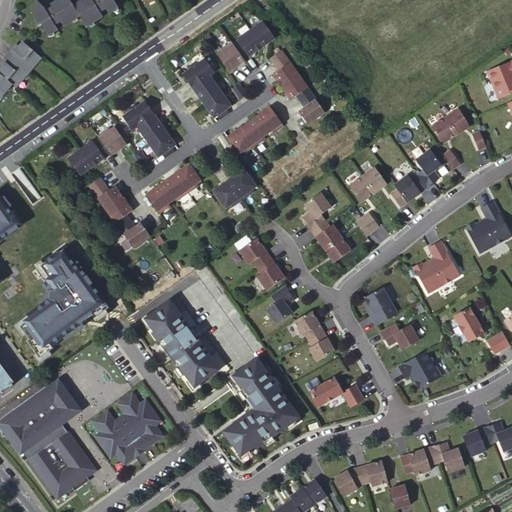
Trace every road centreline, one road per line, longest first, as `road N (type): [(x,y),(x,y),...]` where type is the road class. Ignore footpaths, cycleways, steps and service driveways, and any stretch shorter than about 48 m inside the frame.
road 1 (residential): [(342,300),(349,285),(423,223),(511,164)]
road 2 (residential): [(407,422),(329,440),(239,495)]
road 3 (tertiary): [(0,155),(141,55)]
road 4 (residential): [(407,422),(342,300)]
road 5 (residential): [(117,332),(194,438)]
road 6 (residential): [(194,438),(94,511)]
